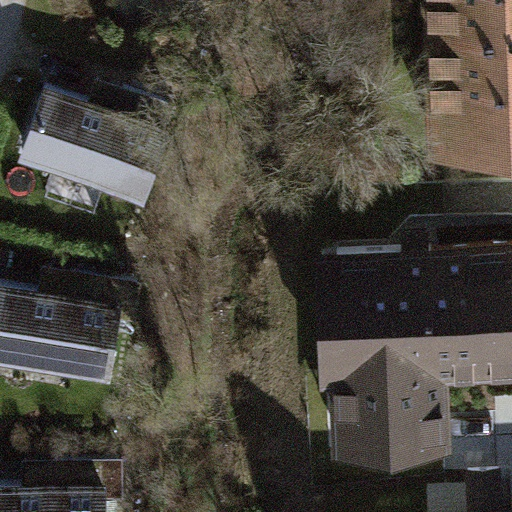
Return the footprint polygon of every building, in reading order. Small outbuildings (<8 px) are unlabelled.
[(511,0),(423,0),(429,145),(511,141),(511,0)] [(186,131),(56,87),(32,159),(162,202),(186,131)] [(511,371),(511,232),(319,239),(324,374),(332,374),(334,445),(454,441),(452,374),(511,371)] [(137,296),(3,279),(0,304),(0,359),(127,375),(137,296)] [(469,467),(470,511),(505,511),(503,465),(469,467)] [(125,511),(124,478),(0,481),(0,511),(125,511)]
